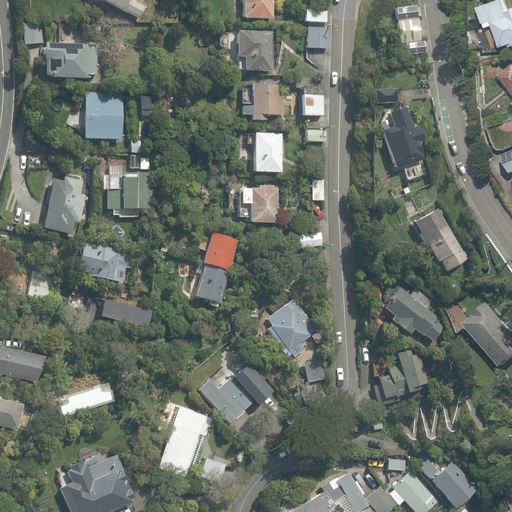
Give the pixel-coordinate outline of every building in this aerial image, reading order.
[(101,0),(136,21),(144,9),(129,0),(101,0)] [(270,0),(238,0),(238,18),(270,19),(270,0)] [(499,49),(511,44),(511,5),(508,7),(505,0),(493,0),(476,6),(484,28),(491,25),(499,49)] [(302,10),(301,21),(325,23),(325,12),(302,10)] [(420,18),(397,19),(398,56),(421,56),(420,18)] [(43,43),(43,26),(20,25),(20,44),(38,44),(38,58),(44,58),(44,77),(95,78),(96,43),(43,43)] [(326,25),(304,26),(304,49),(327,48),(326,25)] [(271,72),(272,32),(233,32),(233,71),(271,72)] [(511,62),(497,74),(511,93),(511,62)] [(280,79),(246,79),(246,89),(238,89),(238,104),(245,104),(245,120),(280,120),(280,79)] [(396,90),(375,89),(375,103),(395,104),(396,90)] [(320,94),(298,93),(297,116),(319,117),(320,94)] [(118,96),(80,95),(80,139),(118,139),(118,96)] [(405,106),(386,111),(391,129),(380,132),(390,170),(399,167),(401,167),(418,162),(422,161),(417,142),(424,140),(420,124),(411,126),(405,106)] [(279,130),(249,129),(249,139),(241,139),(240,179),(279,179),(279,130)] [(324,130),(303,130),(303,142),(324,143),(324,130)] [(139,139),(127,139),(127,155),(138,155),(139,139)] [(511,172),(511,148),(503,152),(511,173),(511,172)] [(426,178),(422,161),(418,162),(401,167),(405,183),(426,178)] [(144,174),(104,173),(103,208),(143,209),(144,174)] [(102,176),(91,175),(90,187),(101,188),(102,176)] [(58,182),(48,179),(37,228),(69,235),(72,221),(77,222),(84,194),(78,193),(81,180),(60,176),(58,182)] [(235,199),(227,198),(226,212),(234,213),(234,218),(245,218),(245,222),(279,223),(281,185),(254,184),(254,187),(235,186),(235,199)] [(322,185),(309,185),(309,201),(322,201),(322,185)] [(414,226),(410,228),(421,247),(425,245),(442,274),(465,260),(459,250),(462,248),(458,242),(455,244),(433,207),(410,221),(414,226)] [(198,264),(226,272),(235,238),(207,230),(198,264)] [(72,273),(120,284),(124,268),(136,270),(139,254),(80,241),(72,273)] [(6,260),(0,274),(0,286),(46,305),(56,279),(6,260)] [(226,272),(198,264),(189,297),(218,305),(226,272)] [(421,292),(417,297),(399,284),(382,307),(391,314),(386,321),(408,336),(411,331),(428,343),(442,324),(429,314),(433,309),(426,304),(430,299),(421,292)] [(102,298),(87,293),(78,318),(108,329),(113,313),(98,308),(102,298)] [(313,330),(297,311),(293,315),(283,305),(261,324),(291,358),(302,348),(298,343),(313,330)] [(511,338),(504,331),(509,327),(490,306),(485,310),(482,307),(474,314),(477,317),(465,328),(499,368),(511,356),(511,344),(508,341),(511,338)] [(40,359),(0,349),(0,374),(34,382),(40,359)] [(386,375),(377,377),(380,395),(425,387),(419,349),(393,353),(395,364),(385,366),(386,375)] [(246,376),(232,356),(223,363),(237,382),(246,376)] [(324,361),(302,365),(305,385),(328,381),(324,361)] [(249,402),(229,379),(204,400),(224,423),(249,402)] [(104,382),(50,398),(55,416),(109,400),(104,382)] [(23,406),(0,399),(0,426),(15,431),(23,406)] [(154,469),(180,477),(184,465),(190,467),(207,415),(167,402),(157,432),(165,434),(154,469)] [(105,511),(131,501),(109,451),(98,456),(96,451),(61,466),(69,482),(55,488),(66,511),(105,511)] [(222,464),(202,458),(196,477),(216,483),(222,464)] [(424,459),(415,467),(451,510),(476,490),(451,460),(435,473),(424,459)] [(404,461),(386,460),(385,469),(403,471),(404,461)] [(407,469),(387,486),(410,511),(422,511),(435,501),(407,469)] [(340,511),(395,511),(382,489),(364,500),(347,472),(336,479),(333,475),(315,486),(317,490),(295,504),(292,498),(267,511),(325,511),(336,505),(340,511)]
